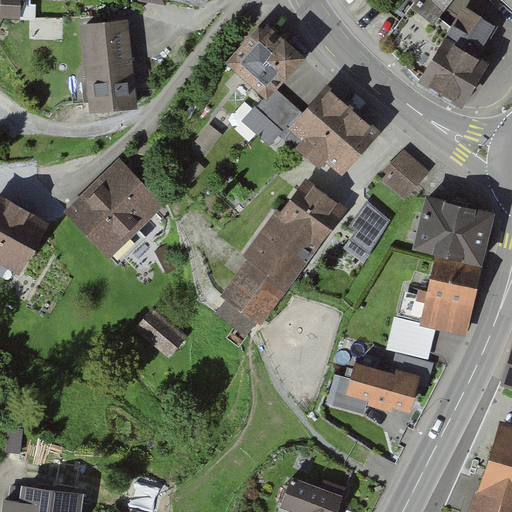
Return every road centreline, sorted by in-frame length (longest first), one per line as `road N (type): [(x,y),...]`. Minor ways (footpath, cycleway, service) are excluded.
road 1 (residential): [(0,99),(29,120),(71,132),(137,117),(163,101),(245,0)]
road 2 (tertiary): [(404,511),(481,359),(511,277)]
road 3 (tertiary): [(499,159),(432,122),(356,63),(308,0)]
